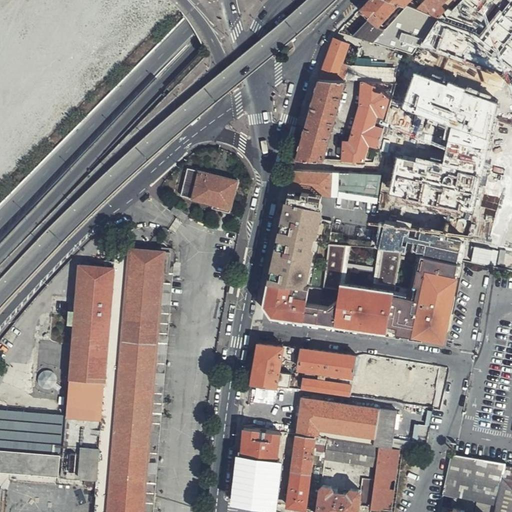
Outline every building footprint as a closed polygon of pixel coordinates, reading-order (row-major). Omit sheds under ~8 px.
[(369,0),(365,4),(360,10),(368,18),(378,26),(381,24),(400,2),(394,0),(369,0)] [(423,0),(415,8),(438,17),(446,9),(441,4),(445,0),(423,0)] [(511,0),(508,0),(479,35),(437,21),(419,48),(511,73),(511,0)] [(359,28),(352,35),(395,48),(396,48),(412,53),(418,44),(419,45),(438,17),(415,8),(404,4),(385,25),(383,26),(382,25),(381,24),(378,26),(368,18),(359,28)] [(324,60),(317,78),(344,80),(362,81),(383,82),(397,83),(400,63),(344,58),(349,42),(333,38),(332,38),(330,46),(324,60)] [(397,158),(389,196),(472,215),(498,104),(415,75),(403,109),(450,127),(442,164),(416,158),(415,162),(397,158)] [(344,80),(317,78),(315,86),(301,141),(296,159),(321,161),(344,80)] [(383,89),(383,82),(362,81),(359,104),(348,143),(343,143),(342,161),(373,163),(394,92),(383,89)] [(229,213),(237,182),(188,169),(181,195),(213,204),(212,209),(229,213)] [(294,170),(289,190),(376,201),(380,174),(294,170)] [(323,209),(287,201),(282,223),(292,225),(290,231),(280,229),(278,239),(288,241),(287,247),(277,245),(272,270),(282,272),(281,278),(271,276),(270,282),(308,287),(321,224),(323,209)] [(184,213),(174,207),(171,212),(181,218),(184,213)] [(292,225),(282,223),(280,229),(290,231),(292,225)] [(323,224),(321,224),(308,287),(311,287),(315,268),(323,224)] [(288,241),(278,239),(277,245),(287,247),(288,241)] [(113,267),(116,249),(106,248),(82,265),(113,267)] [(169,274),(170,253),(116,249),(113,267),(82,265),(80,264),(76,316),(69,316),(68,323),(73,324),(75,324),(62,476),(85,479),(85,486),(88,487),(88,489),(96,490),(95,496),(97,496),(94,511),(142,511),(162,274),(169,274)] [(425,254),(417,252),(410,288),(395,285),(394,293),(416,297),(419,283),(415,282),(418,268),(422,268),(425,254)] [(152,511),(177,254),(170,253),(169,274),(162,274),(142,511),(152,511)] [(394,293),(388,322),(398,324),(397,331),(413,333),(414,326),(424,328),(434,330),(437,330),(440,329),(441,327),(442,325),(439,324),(441,316),(443,316),(444,313),(446,303),(449,288),(451,288),(456,261),(425,254),(422,268),(418,268),(415,282),(419,283),(416,297),(394,293)] [(394,293),(395,285),(315,268),(311,287),(308,287),(270,282),(266,312),(387,329),(388,322),(394,293)] [(387,329),(397,331),(398,324),(388,322),(387,329)] [(259,343),(252,383),(295,390),(295,385),(290,384),(292,374),(279,372),(281,359),(294,361),(296,348),(259,343)] [(302,391),(351,398),(358,355),(302,348),(300,368),(306,369),(302,391)] [(351,398),(402,405),(405,386),(409,363),(358,355),(351,398)] [(405,386),(402,405),(433,409),(438,379),(440,368),(415,364),(411,387),(405,386)] [(440,368),(438,379),(445,380),(447,369),(440,368)] [(302,398),(297,435),(316,438),(328,439),(379,447),(390,448),(392,439),(393,429),(396,412),(302,398)] [(0,471),(56,476),(62,415),(0,410),(0,471)] [(406,451),(425,454),(429,428),(419,426),(417,443),(392,439),(390,448),(400,450),(406,451)] [(280,432),(244,427),(237,499),(271,504),(272,499),(273,499),(275,484),(274,485),(279,441),(280,441),(281,433),(280,432)] [(297,435),(287,507),(306,510),(316,438),(297,435)] [(308,511),(318,511),(328,439),(316,438),(306,510),(309,510),(308,511)] [(318,511),(370,511),(371,509),(379,447),(328,439),(318,511)] [(390,448),(379,447),(371,509),(391,511),(399,459),(400,450),(390,448)] [(451,456),(451,458),(504,467),(505,465),(455,457),(451,456)] [(438,511),(494,511),(504,467),(451,458),(442,495),(477,502),(474,511),(460,511),(440,508),(438,511)] [(511,511),(511,467),(504,467),(494,511),(511,511)]
